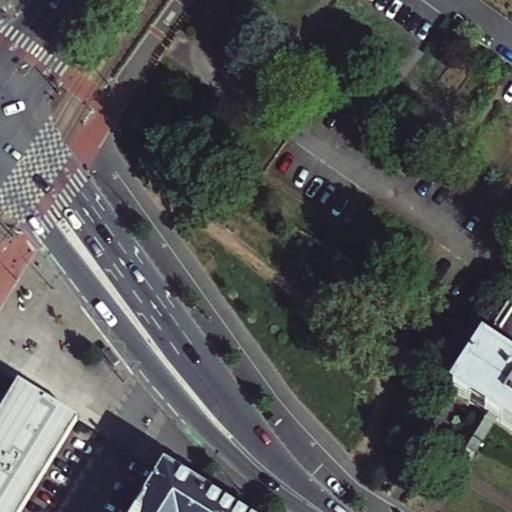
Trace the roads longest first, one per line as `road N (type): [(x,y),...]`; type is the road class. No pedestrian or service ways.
road 1 (secondary): [(0,163),(170,387),(251,465),(317,511)]
road 2 (secondary): [(331,511),(196,356),(68,171)]
road 3 (residential): [(68,171),(182,0)]
road 4 (primary): [(22,105),(99,0)]
